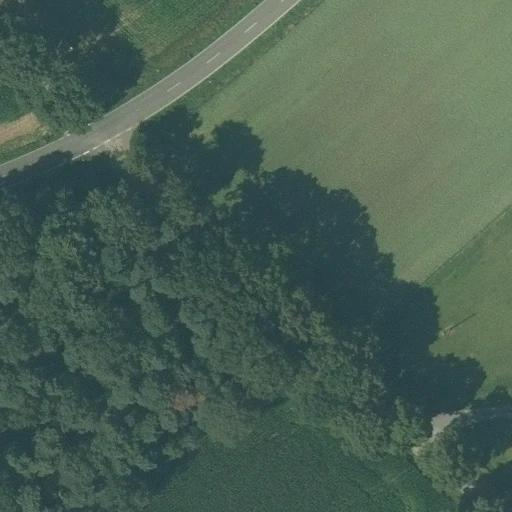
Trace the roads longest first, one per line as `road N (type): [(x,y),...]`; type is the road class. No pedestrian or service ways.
road 1 (unclassified): [(487,511),(112,130)]
road 2 (secondary): [(282,0),(112,130)]
road 3 (unknown): [(310,333),(511,320)]
road 4 (unclassified): [(112,130),(0,42)]
road 5 (secondary): [(112,130),(0,176)]
